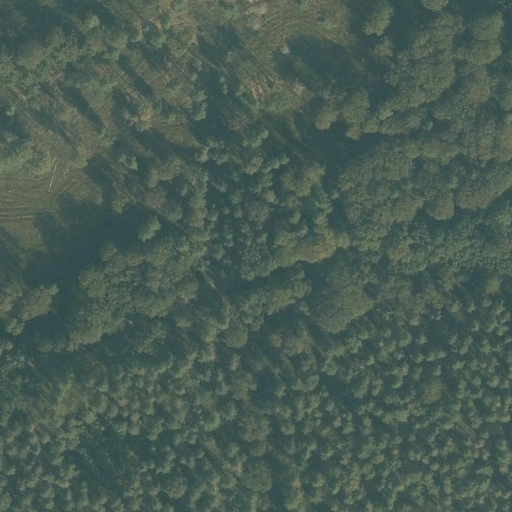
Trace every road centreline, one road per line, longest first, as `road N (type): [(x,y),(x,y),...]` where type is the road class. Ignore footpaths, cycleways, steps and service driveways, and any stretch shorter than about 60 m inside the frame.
road 1 (unclassified): [(0,376),(511,188)]
road 2 (track): [(283,511),(254,318)]
